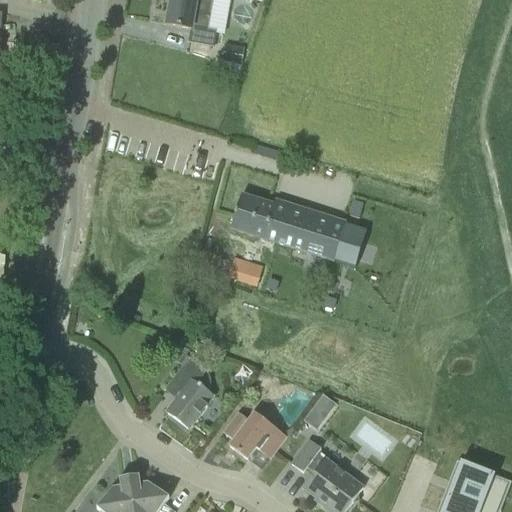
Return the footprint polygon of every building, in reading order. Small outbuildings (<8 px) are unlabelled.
[(171,0),(166,27),(192,32),(189,46),(214,50),(217,33),(209,31),(214,0),(171,0)] [(227,55),(226,62),(236,64),(237,54),(231,53),(227,55)] [(262,160),(265,150),(258,148),(255,157),(262,160)] [(346,226),(275,203),(273,208),(241,198),(231,230),(334,264),(346,226)] [(354,203),(349,219),(359,222),(364,206),(354,203)] [(233,260),(227,281),(255,290),(262,269),(233,260)] [(279,284),(269,281),(266,290),(276,294),(279,284)] [(334,312),(337,302),(327,299),(324,309),(334,312)] [(166,415),(189,432),(214,399),(208,394),(209,391),(210,387),(210,382),(209,379),(207,375),(204,372),(189,360),(172,383),(183,391),(166,415)] [(318,434),(336,406),(323,398),(305,426),(318,434)] [(254,415),(248,423),(238,416),(223,436),(233,443),(229,449),(248,463),(256,451),(270,462),(287,440),(254,415)] [(447,458),(457,438),(434,426),(424,446),(447,458)] [(314,476),(303,491),(316,501),(318,500),(323,504),(322,505),(330,511),(329,511),(347,511),(352,506),(359,505),(359,497),(363,491),(325,462),(317,457),(321,452),(310,443),(292,467),(303,476),(307,471),(314,476)] [(500,511),(511,486),(457,465),(449,484),(453,486),(442,511),(500,511)] [(170,511),(164,507),(169,501),(148,485),(140,486),(139,478),(119,481),(120,489),(113,490),(96,511),(97,511),(170,511)]
